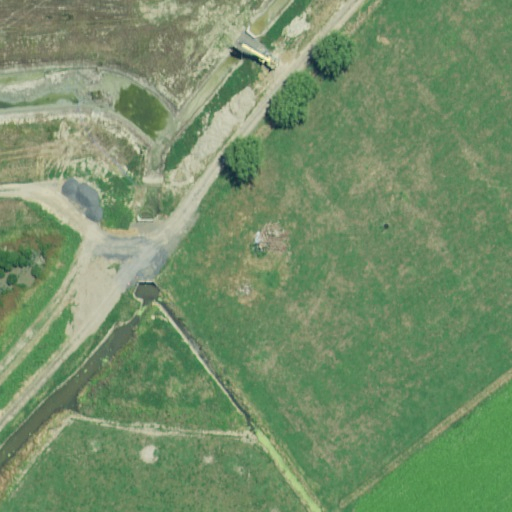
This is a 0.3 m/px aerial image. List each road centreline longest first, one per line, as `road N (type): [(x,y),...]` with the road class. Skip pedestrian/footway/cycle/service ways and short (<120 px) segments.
road 1 (track): [(361,0),(158,247)]
road 2 (track): [(0,190),(35,191),(81,222),(95,245),(158,247)]
